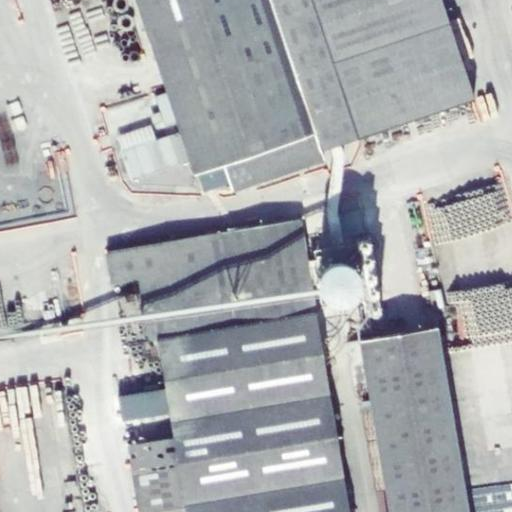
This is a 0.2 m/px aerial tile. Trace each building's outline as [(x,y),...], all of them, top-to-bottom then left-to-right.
[(321,152),(355,141),(474,101),(441,0),(136,0),(142,18),(157,61),(159,69),(194,173),(223,164),(231,191),(270,178),(324,160),(321,152)] [(169,134),(124,148),(133,177),(178,163),(169,134)] [(348,511),(305,248),(299,219),(255,227),(217,233),(217,229),(204,231),(205,235),(106,252),(111,284),(139,279),(149,341),(156,340),(165,389),(170,421),(173,437),(185,508),(185,511),(348,511)] [(320,249),(322,263),(347,258),(344,244),(320,249)] [(388,336),(404,333),(402,321),(385,324),(388,336)] [(456,373),(459,393),(511,385),(511,322),(499,325),(504,368),(485,371),(485,369),(456,373)] [(360,341),(388,511),(467,511),(437,328),(404,333),(388,336),(360,341)] [(117,397),(122,429),(170,421),(165,389),(117,397)] [(127,445),(138,511),(159,511),(185,508),(173,437),(127,445)]
